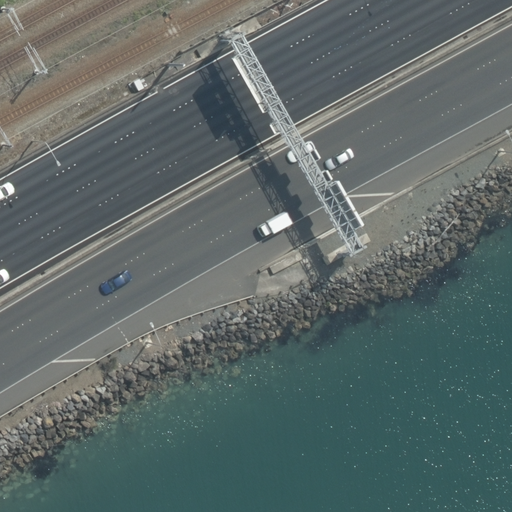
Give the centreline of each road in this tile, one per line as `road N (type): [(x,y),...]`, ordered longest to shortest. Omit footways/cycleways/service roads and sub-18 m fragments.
road 1 (motorway): [(511,51),(0,338)]
road 2 (motorway): [(0,262),(475,0)]
